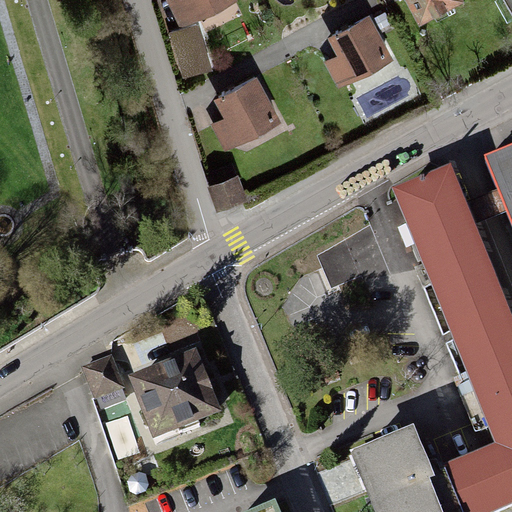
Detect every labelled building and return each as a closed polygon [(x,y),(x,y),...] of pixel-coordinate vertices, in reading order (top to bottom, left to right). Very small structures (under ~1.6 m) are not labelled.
[(175,0),(167,4),(179,28),(234,0),(175,0)] [(401,0),(416,30),(460,9),(456,0),(401,0)] [(326,70),(338,93),(393,66),(374,29),(336,48),(342,61),(326,70)] [(213,131),(225,155),(280,127),(261,90),(223,109),(230,122),(213,131)] [(511,156),(486,167),(511,231),(511,156)] [(237,178),(211,187),(219,212),(245,203),(237,178)] [(511,511),(511,340),(450,185),(397,206),(498,459),(425,488),(410,451),(353,473),(368,511),(511,511)] [(196,364),(129,391),(155,455),(222,427),(196,364)]
